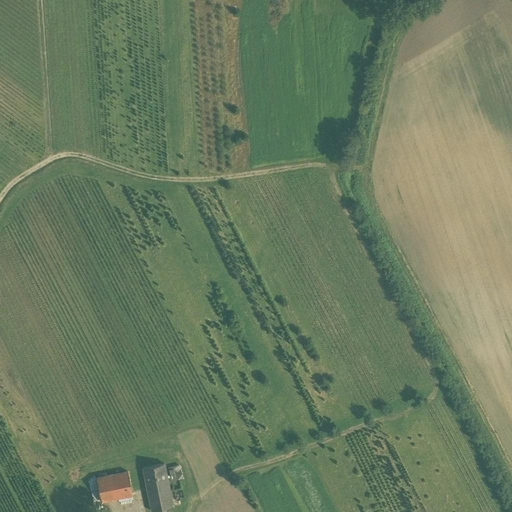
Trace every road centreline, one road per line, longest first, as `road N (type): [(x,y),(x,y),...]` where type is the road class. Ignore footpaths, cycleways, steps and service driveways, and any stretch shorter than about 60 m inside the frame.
road 1 (track): [(191,511),(227,478),(432,399),(430,367),(328,163)]
road 2 (track): [(0,199),(62,156),(186,180),(328,163),(357,171)]
road 3 (track): [(424,0),(399,30),(367,159),(357,171)]
road 4 (track): [(394,0),(374,32),(336,165)]
